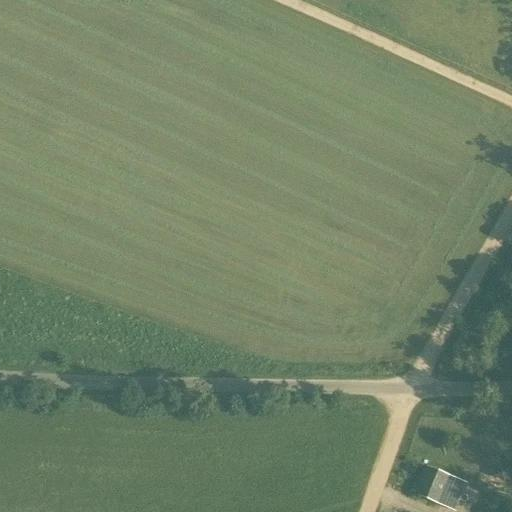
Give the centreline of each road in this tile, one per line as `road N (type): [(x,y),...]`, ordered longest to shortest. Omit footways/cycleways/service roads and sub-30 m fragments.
road 1 (unclassified): [(511,389),(0,376)]
road 2 (track): [(364,511),(407,389),(511,209)]
road 3 (track): [(511,104),(284,0)]
